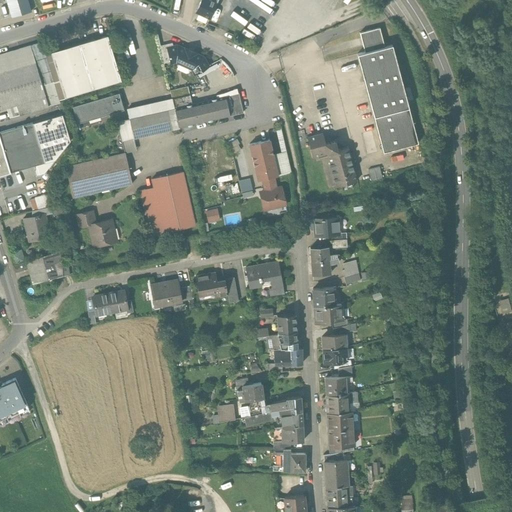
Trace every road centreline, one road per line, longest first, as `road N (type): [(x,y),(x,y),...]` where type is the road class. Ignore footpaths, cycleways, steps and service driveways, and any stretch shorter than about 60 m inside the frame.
road 1 (secondary): [(404,0),(450,92),(460,147),(459,348),(479,511)]
road 2 (residential): [(0,40),(93,14),(133,12),(230,54),(255,74),(264,112),(249,124),(179,141)]
road 3 (residential): [(302,250),(271,248),(82,285),(18,335)]
road 4 (residential): [(302,250),(318,511)]
